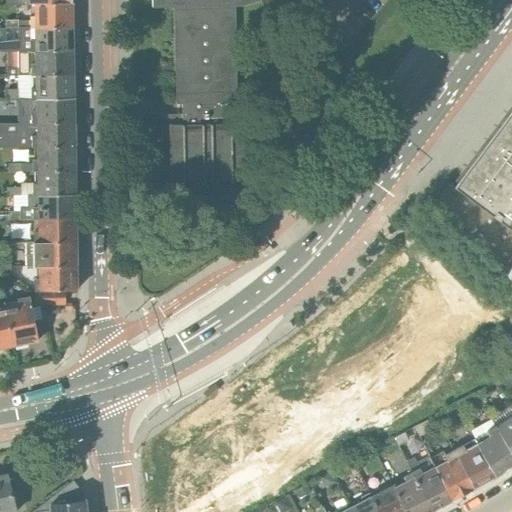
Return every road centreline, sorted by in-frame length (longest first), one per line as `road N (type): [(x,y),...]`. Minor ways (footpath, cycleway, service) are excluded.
road 1 (tertiary): [(105,386),(209,333),(312,251),(365,198),(509,0)]
road 2 (residential): [(97,0),(105,386)]
road 3 (residential): [(117,511),(105,386)]
